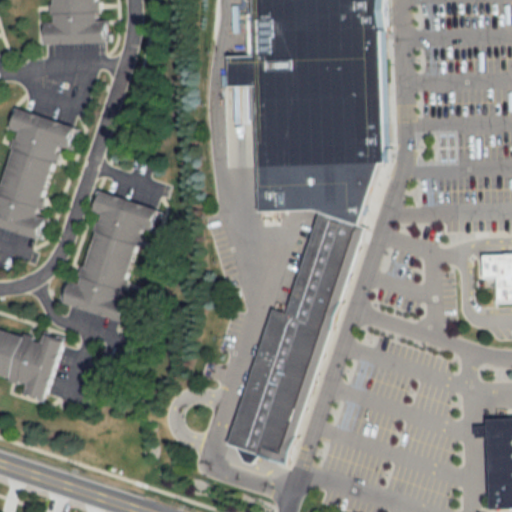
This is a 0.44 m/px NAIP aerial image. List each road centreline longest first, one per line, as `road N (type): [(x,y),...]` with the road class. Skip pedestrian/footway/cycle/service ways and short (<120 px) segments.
road 1 (residential): [(37,279),(66,243),(132,28),(131,0)]
road 2 (tertiary): [(0,470),(124,511)]
